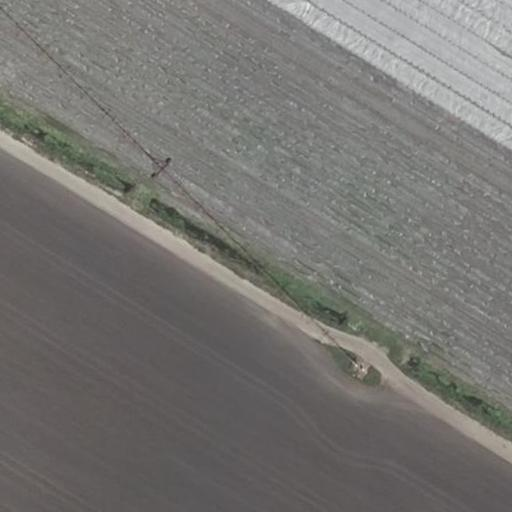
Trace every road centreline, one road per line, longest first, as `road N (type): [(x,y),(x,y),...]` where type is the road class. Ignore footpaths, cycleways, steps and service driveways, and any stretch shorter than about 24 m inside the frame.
road 1 (track): [(511,455),(0,140)]
road 2 (track): [(298,511),(365,411),(411,287),(511,138)]
